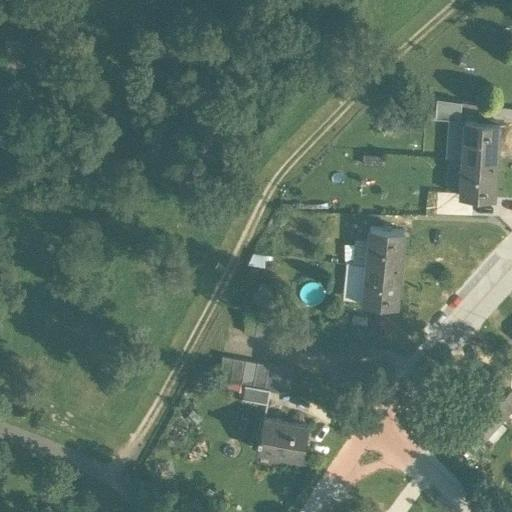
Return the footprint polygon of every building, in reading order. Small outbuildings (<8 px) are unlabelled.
[(41,7),(3,7),(5,46),(43,46),(41,7)] [(498,121),(464,119),(461,157),(495,159),(496,145),(497,145),(498,121)] [(495,159),(461,157),(459,195),(493,197),(495,173),(494,173),(495,159)] [(403,229),(369,226),(365,263),(399,267),(400,253),(401,253),(403,229)] [(399,267),(365,263),(361,301),(378,303),(396,305),(398,281),(399,267)] [(259,311),(247,309),(243,332),(254,334),(259,311)] [(270,313),(259,311),(254,334),(266,336),(270,313)] [(282,315),(270,313),(266,336),(278,338),(282,315)] [(294,317),(282,315),(278,338),(289,340),(294,317)] [(305,319),(294,317),(289,340),(301,342),(305,319)] [(317,321),(305,319),(301,342),(313,344),(317,321)] [(328,323),(317,321),(313,344),(324,346),(328,323)] [(340,325),(328,323),(324,346),(336,348),(340,325)] [(233,357),(221,355),(217,378),(229,380),(233,357)] [(245,359),(233,357),(229,380),(240,383),(245,359)] [(256,361),(245,359),(240,383),(244,383),(252,385),(256,361)] [(268,363),(256,361),(252,385),(264,387),(268,363)] [(280,366),(268,363),(264,387),(269,388),(275,389),(280,366)] [(291,368),(280,366),(275,389),(287,391),(291,368)] [(509,380),(499,371),(475,396),(498,418),(511,403),(511,381),(510,380),(509,380)] [(252,385),(244,383),(241,397),(266,402),(269,388),(264,387),(252,385)] [(475,396),(451,422),(462,432),(461,432),(474,444),(498,418),(475,396)] [(307,423),(263,415),(259,432),(257,432),(255,441),(257,441),(256,449),(300,457),(307,423)]
